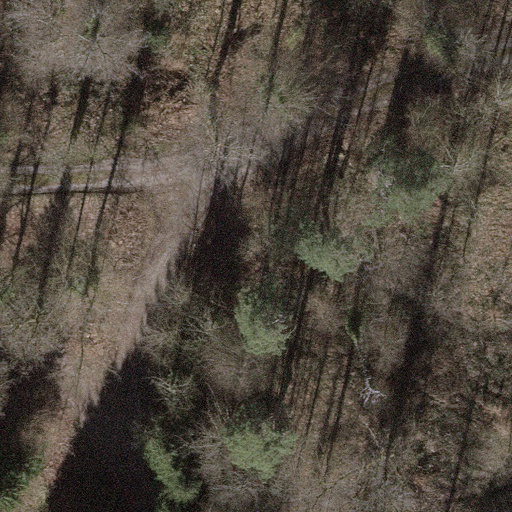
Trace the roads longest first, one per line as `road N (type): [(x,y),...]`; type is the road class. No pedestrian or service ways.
road 1 (track): [(511,52),(401,78),(190,157),(0,178)]
road 2 (track): [(190,157),(124,451)]
road 3 (track): [(157,511),(124,451),(0,320)]
